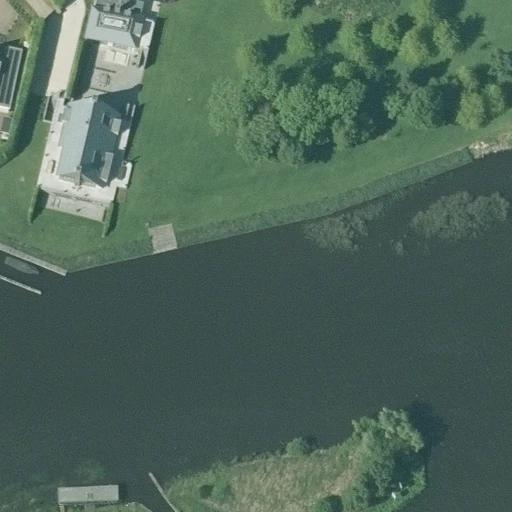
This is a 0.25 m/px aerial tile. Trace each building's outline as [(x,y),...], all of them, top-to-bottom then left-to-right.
[(85,41),(134,53),(141,23),(92,12),(85,41)] [(2,59),(0,58),(0,110),(8,112),(20,54),(3,50),(2,59)] [(64,151),(57,180),(101,191),(102,185),(106,186),(112,161),(108,160),(113,139),(117,140),(120,129),(116,128),(117,123),(68,111),(67,117),(63,116),(60,127),(64,128),(59,150),(64,151)] [(13,122),(3,120),(0,135),(9,137),(13,122)] [(54,509),(124,506),(123,484),(53,487),(54,509)]
